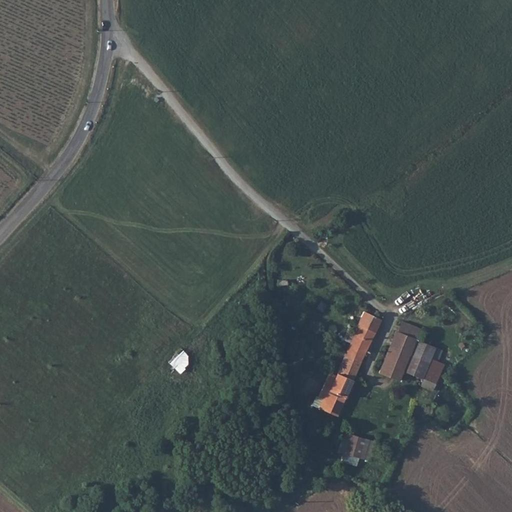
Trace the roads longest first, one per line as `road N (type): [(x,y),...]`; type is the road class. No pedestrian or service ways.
road 1 (residential): [(109,46),(130,58),(230,173),(391,319),(365,376)]
road 2 (unclassified): [(0,235),(69,156),(89,121),(109,46)]
